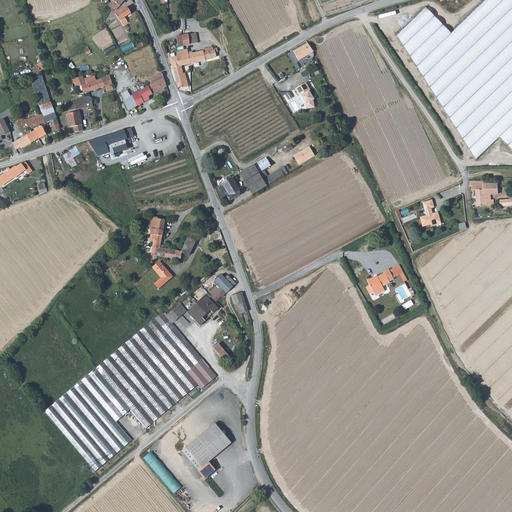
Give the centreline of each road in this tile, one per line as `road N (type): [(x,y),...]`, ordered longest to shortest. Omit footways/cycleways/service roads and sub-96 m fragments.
road 1 (unclassified): [(285,511),(250,437),(258,364),(249,297),(178,106)]
road 2 (track): [(64,511),(220,383),(253,391)]
road 3 (unclassified): [(358,10),(460,165),(466,191)]
road 4 (unclassified): [(178,106),(358,10)]
road 5 (unclassified): [(0,164),(178,106)]
